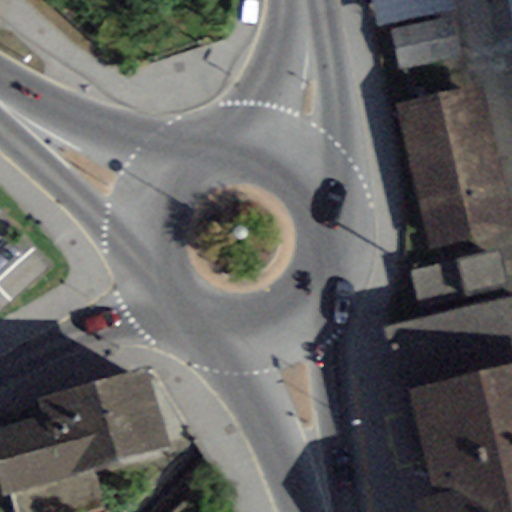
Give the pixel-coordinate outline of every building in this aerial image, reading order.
[(385,0),(389,18),(448,6),(446,0),(385,0)] [(434,236),(503,220),(473,94),(405,110),(434,236)] [(422,322),(508,302),(497,253),(411,272),(422,322)] [(409,392),(511,368),(511,301),(508,302),(422,322),(382,331),(397,395),(409,392)] [(92,468),(170,446),(148,368),(34,400),(38,413),(0,423),(0,491),(2,498),(11,496),(15,511),(96,511),(104,510),(92,468)] [(511,511),(511,368),(409,392),(435,498),(413,503),(415,511),(511,511)]
